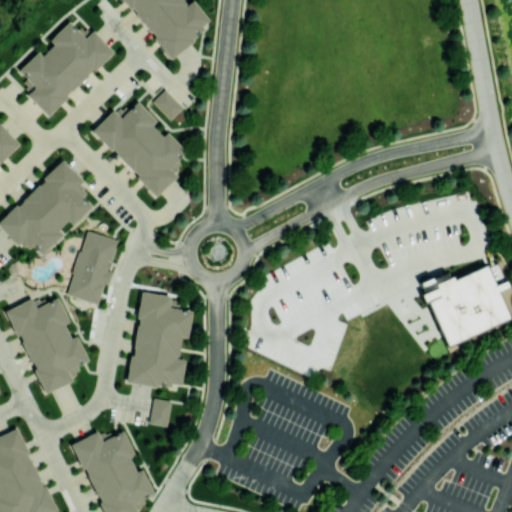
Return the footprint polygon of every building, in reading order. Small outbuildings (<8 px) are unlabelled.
[(179,0),(185,7),(191,2),(208,23),(167,57),(120,0),(179,0)] [(111,53),(47,115),(29,96),(35,90),(18,72),(37,54),(40,58),(53,46),(48,42),(68,23),(76,31),(85,26),(111,53)] [(164,88),(153,99),(170,118),(181,107),(164,88)] [(92,133),(152,193),(181,164),(176,159),(183,152),(164,133),(160,137),(150,127),(155,123),(135,103),(124,114),(118,107),(92,133)] [(0,130),(15,146),(0,160),(0,130)] [(59,160),(0,222),(0,230),(14,243),(21,236),(41,255),(60,235),(55,231),(66,219),(72,225),(90,205),(76,192),(84,183),(59,160)] [(85,231),(66,295),(94,303),(114,240),(85,231)] [(446,344),(509,319),(497,290),(507,286),(505,279),(493,284),(486,265),(452,278),(453,279),(419,293),(423,302),(428,300),(446,344)] [(138,292),(124,382),(154,386),(155,381),(178,385),(182,360),(174,359),(177,337),(186,339),(191,312),(167,308),(169,297),(138,292)] [(28,300),(3,312),(44,395),(70,382),(65,372),(88,361),(75,335),(66,339),(59,324),(65,321),(54,299),(33,310),(28,300)] [(166,425),(170,400),(152,397),(148,422),(166,425)] [(0,511),(0,435),(14,429),(55,511),(52,511),(0,511)] [(101,431),(70,447),(102,511),(135,511),(146,507),(141,496),(152,491),(140,469),(134,472),(128,458),(133,455),(122,433),(106,441),(101,431)]
